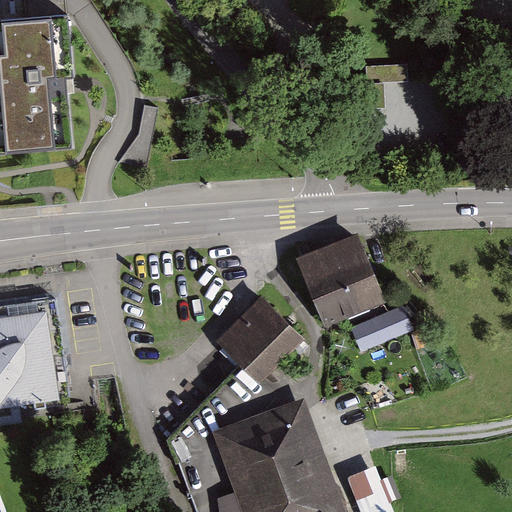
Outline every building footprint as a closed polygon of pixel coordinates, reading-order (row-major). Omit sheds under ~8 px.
[(65,24),(0,28),(0,165),(58,162),(53,85),(69,84),(65,24)] [(404,90),(404,67),(355,68),(356,91),(404,90)] [(361,234),(300,258),(328,327),(389,303),(361,234)] [(303,338),(262,297),(219,340),(241,360),(260,383),(303,338)] [(0,417),(71,405),(52,298),(0,306),(0,417)] [(410,305),(355,320),(362,347),(417,332),(410,305)] [(260,383),(241,360),(167,436),(198,511),(226,498),(207,447),(268,391),(260,383)] [(347,511),(306,394),(213,428),(244,511),(347,511)] [(396,511),(380,462),(352,471),(365,511),(396,511)]
